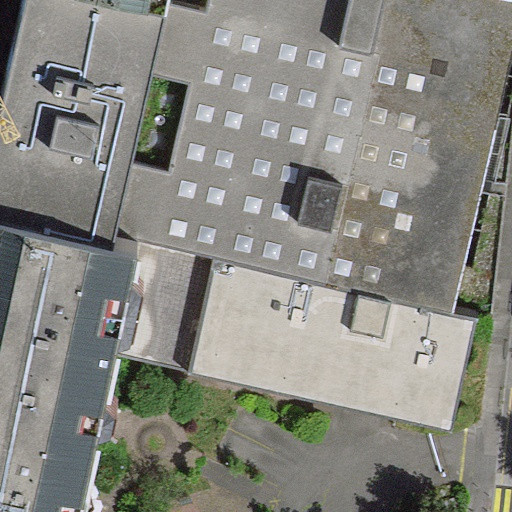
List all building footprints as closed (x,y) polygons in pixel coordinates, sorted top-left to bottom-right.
[(0,202),(116,229),(168,0),(24,0),(0,111),(0,202)] [(183,0),(168,0),(116,229),(139,234),(455,308),(511,53),(511,0),(210,0),(209,6),(183,0)] [(116,229),(0,202),(0,394),(101,417),(114,352),(139,234),(116,229)] [(455,308),(139,234),(114,352),(454,428),(480,314),(455,308)] [(101,417),(0,394),(0,511),(90,511),(79,478),(82,464),(90,462),(101,417)]
